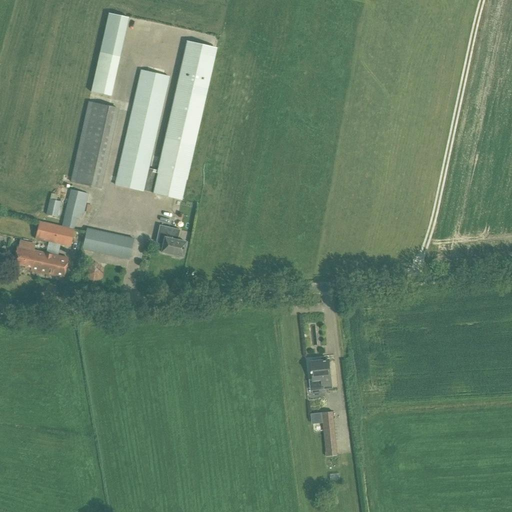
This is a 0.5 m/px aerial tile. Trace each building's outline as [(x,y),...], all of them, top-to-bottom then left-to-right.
[(99,53),(90,92),(110,96),(119,57),(127,18),(108,14),(99,53)] [(153,193),(152,194),(181,201),(216,50),(187,43),(157,172),(148,170),(169,78),(140,72),(114,185),(143,192),(143,191),(153,193)] [(118,109),(88,102),(70,182),(100,189),(118,109)] [(61,227),(74,229),(76,218),(81,219),(82,213),(84,214),(88,194),(70,189),(61,227)] [(61,202),(56,201),(57,195),(51,193),(49,199),(46,215),(57,218),(61,202)] [(74,229),(61,227),(38,222),(34,239),(70,247),(74,229)] [(178,258),(180,257),(182,258),(185,243),(177,241),(179,231),(159,226),(157,238),(163,240),(161,253),(173,255),(174,257),(178,258)] [(126,237),(106,233),(86,228),(82,249),(121,258),(126,237)] [(134,239),(126,237),(121,258),(129,260),(134,239)] [(31,271),(63,278),(67,258),(17,247),(13,264),(24,266),(24,268),(31,270),(31,271)] [(103,268),(94,262),(85,267),(84,277),(92,282),(101,278),(103,268)] [(311,361),(312,370),(311,370),(311,373),(312,372),(313,379),(310,379),(310,387),(323,385),(324,388),(332,387),(329,359),(311,361)] [(333,412),(321,413),(326,457),(338,456),(333,412)]
